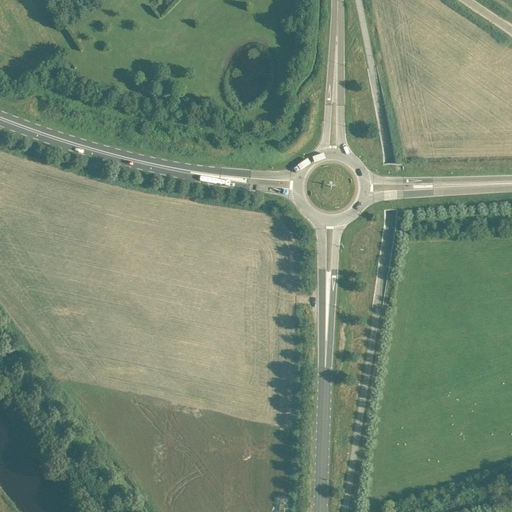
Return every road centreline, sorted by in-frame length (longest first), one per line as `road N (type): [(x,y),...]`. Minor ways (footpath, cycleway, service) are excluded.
road 1 (primary): [(225,178),(95,150),(0,118)]
road 2 (tertiary): [(320,511),(326,291)]
